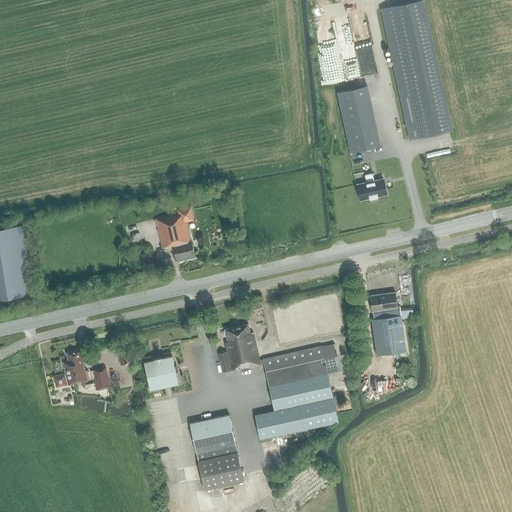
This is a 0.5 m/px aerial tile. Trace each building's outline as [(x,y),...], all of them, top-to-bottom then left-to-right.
[(400,96),(409,139),(450,130),(421,0),(383,9),(401,96),(400,96)] [(362,67),(363,75),(379,75),(378,60),(373,60),(373,67),(362,67)] [(337,94),(349,153),(379,147),(367,87),(337,94)] [(365,175),(366,183),(358,185),(361,201),(387,195),(383,179),(374,181),(373,173),(365,175)] [(190,241),(186,222),(194,220),(191,207),(177,210),(178,214),(156,219),(163,248),(173,245),(177,261),(195,256),(191,240),(190,241)] [(0,299),(34,294),(23,225),(0,228),(0,299)] [(397,307),(395,292),(370,296),(372,311),(374,311),(375,319),(372,319),(377,356),(406,351),(401,318),(401,315),(400,310),(400,307),(397,307)] [(250,310),(265,307),(263,297),(248,300),(250,310)] [(409,308),(400,310),(401,315),(401,318),(410,317),(412,317),(411,310),(411,308),(409,308)] [(260,365),(264,364),(274,411),(255,415),(260,439),(338,421),(321,346),(263,359),(263,360),(259,360),(253,333),(250,333),(248,324),(225,330),(227,341),(225,342),(227,352),(218,354),(222,372),(240,368),(240,370),(260,365)] [(83,365),(86,364),(84,357),(82,358),(80,349),(66,352),(68,361),(63,362),(66,376),(64,377),(62,375),(57,376),(55,379),(56,384),(59,386),(64,384),(65,382),(67,382),(68,385),(89,380),(87,370),(85,371),(83,365)] [(118,352),(120,364),(127,363),(124,351),(118,352)] [(178,383),(172,356),(144,362),(150,390),(178,383)] [(110,387),(106,367),(93,370),(96,381),(94,382),(96,390),(110,387)] [(190,423),(196,453),(204,490),(243,482),(237,452),(235,444),(229,415),(190,423)]
